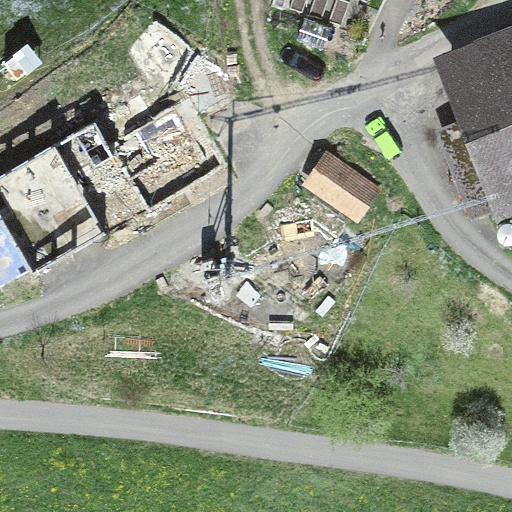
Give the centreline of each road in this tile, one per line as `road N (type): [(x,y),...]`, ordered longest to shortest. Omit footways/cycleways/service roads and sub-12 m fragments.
road 1 (track): [(0,323),(110,285),(178,246),(227,211),(310,129),(376,100),(438,206),(511,277)]
road 2 (unclassified): [(0,415),(254,443),(511,485)]
road 3 (track): [(503,0),(435,35),(376,100)]
road 4 (track): [(310,129),(254,53),(248,0)]
